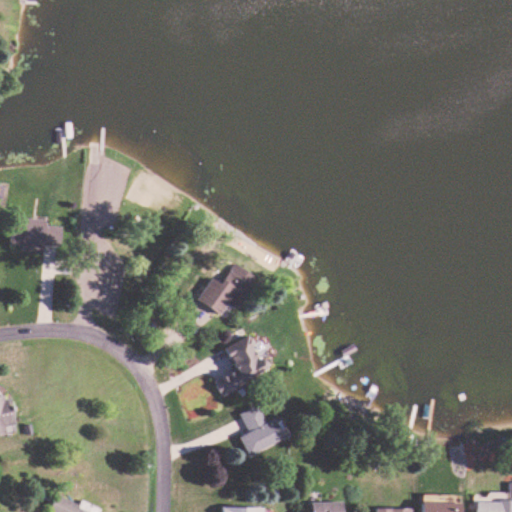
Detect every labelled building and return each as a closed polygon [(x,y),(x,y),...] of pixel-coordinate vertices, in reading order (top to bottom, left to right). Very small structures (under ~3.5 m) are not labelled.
[(9,217),(7,251),(58,254),(60,221),(9,217)] [(194,299),(218,314),(224,303),(233,309),(254,277),(230,262),(217,283),(208,277),(194,299)] [(222,346),(232,370),(210,379),(216,393),(264,372),(248,335),(222,346)] [(1,425),(10,425),(10,398),(1,398),(1,425)] [(236,413),(245,432),(236,436),(245,454),(282,437),(272,417),(262,421),(254,404),(236,413)] [(52,494),(44,511),(91,511),(93,510),(52,494)] [(511,511),(511,499),(473,500),(472,511),(511,511)] [(458,511),(459,500),(418,500),(417,511),(458,511)] [(339,511),(339,501),(308,501),(307,511),(339,511)]
